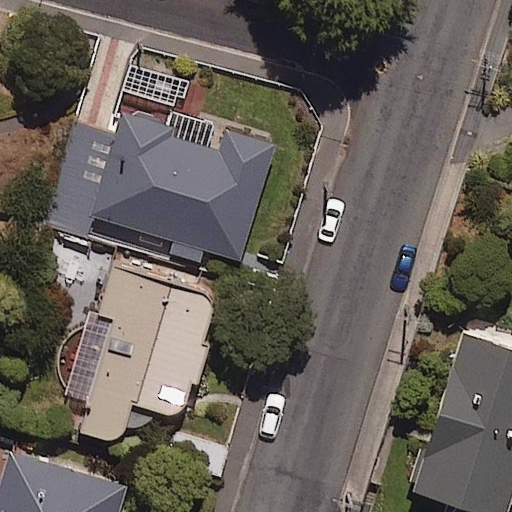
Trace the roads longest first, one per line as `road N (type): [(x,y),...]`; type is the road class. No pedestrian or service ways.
road 1 (residential): [(420,74),(289,511)]
road 2 (residential): [(420,74),(141,0)]
